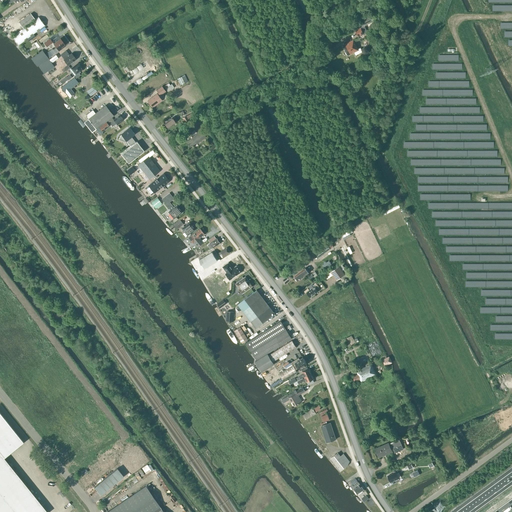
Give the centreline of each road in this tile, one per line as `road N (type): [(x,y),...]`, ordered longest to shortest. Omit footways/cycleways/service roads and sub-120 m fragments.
road 1 (tertiary): [(389,511),(302,323),(59,0)]
road 2 (track): [(429,0),(417,30),(363,71),(350,77),(307,66),(163,143)]
road 3 (unclassified): [(93,511),(0,392)]
road 4 (unclassified): [(412,511),(511,439)]
